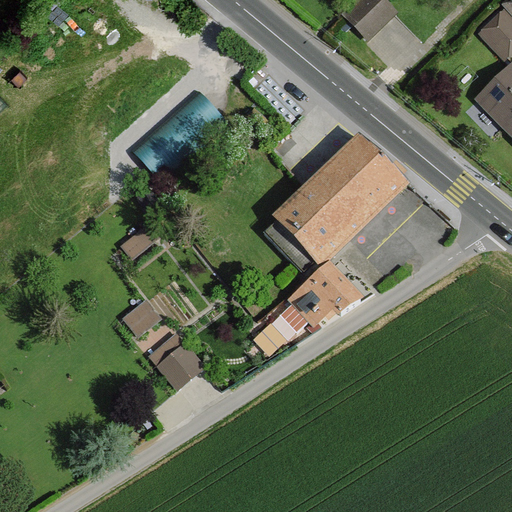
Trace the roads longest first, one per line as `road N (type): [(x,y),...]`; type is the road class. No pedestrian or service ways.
road 1 (unclassified): [(61,511),(504,224)]
road 2 (tertiary): [(504,224),(234,0)]
